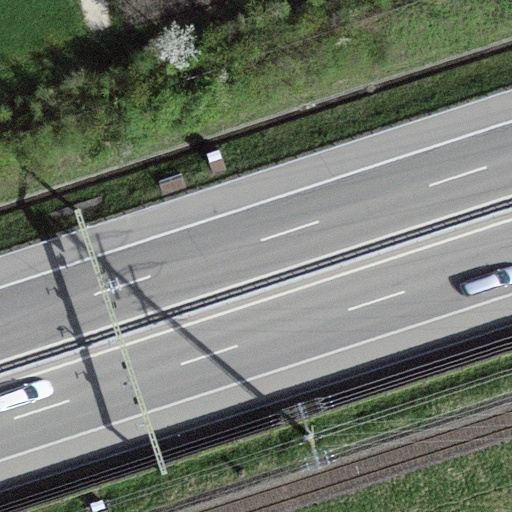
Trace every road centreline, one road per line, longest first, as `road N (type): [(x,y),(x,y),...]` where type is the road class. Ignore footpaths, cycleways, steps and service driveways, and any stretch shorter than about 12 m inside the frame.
road 1 (motorway): [(0,424),(511,257)]
road 2 (motorway): [(511,159),(0,323)]
